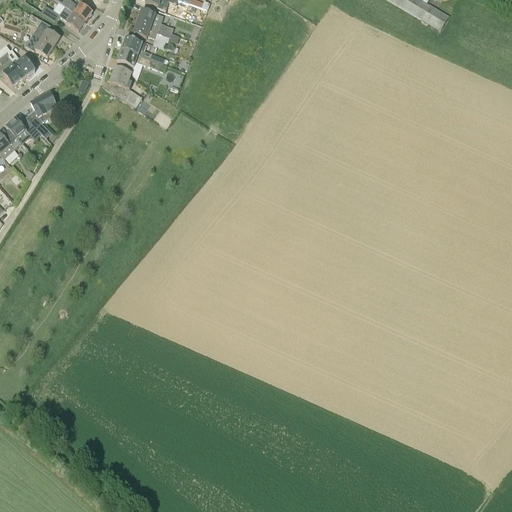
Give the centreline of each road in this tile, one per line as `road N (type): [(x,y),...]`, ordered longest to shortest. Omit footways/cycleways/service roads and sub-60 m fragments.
road 1 (unclassified): [(0,238),(92,91),(103,36)]
road 2 (unclassified): [(118,511),(0,410)]
road 3 (residential): [(0,123),(103,36)]
